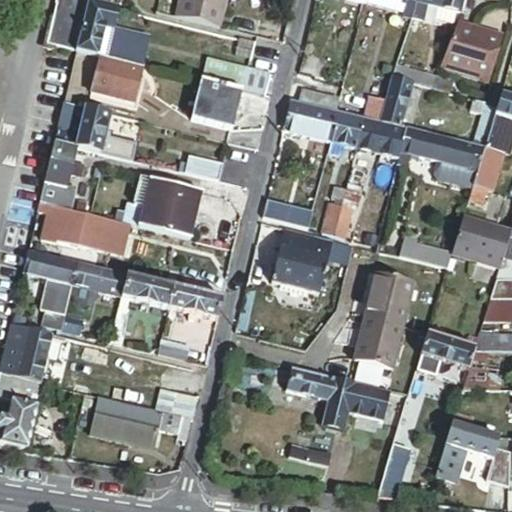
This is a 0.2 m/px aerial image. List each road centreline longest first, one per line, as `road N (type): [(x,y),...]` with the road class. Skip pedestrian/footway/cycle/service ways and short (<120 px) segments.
road 1 (residential): [(304,0),(179,511)]
road 2 (unknown): [(225,323),(277,353),(324,356),(351,315),(371,241)]
road 3 (residential): [(44,0),(0,187)]
